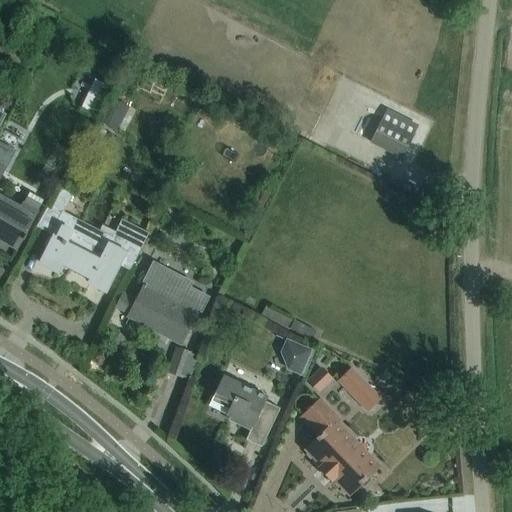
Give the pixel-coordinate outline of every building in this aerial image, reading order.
[(98,121),(117,130),(129,107),(111,98),(98,121)] [(412,135),(381,120),(370,142),(401,157),(412,135)] [(95,153),(107,132),(95,125),(83,146),(95,153)] [(0,196),(0,176),(4,170),(0,168),(0,240),(15,249),(21,239),(23,240),(26,235),(24,234),(34,216),(0,196)] [(48,247),(40,263),(56,271),(61,262),(91,278),(89,282),(104,290),(118,263),(130,269),(149,233),(122,219),(110,242),(97,235),(99,231),(63,212),(73,192),(60,185),(49,208),(46,206),(35,226),(49,234),(44,245),(48,247)] [(86,187),(79,203),(97,211),(104,194),(86,187)] [(122,292),(115,307),(129,314),(127,317),(128,317),(130,314),(158,329),(157,332),(158,332),(161,326),(171,331),(167,337),(180,344),(189,326),(196,314),(194,313),(197,308),(202,311),(210,294),(191,284),(193,279),(153,259),(143,279),(146,281),(143,286),(136,299),(136,300),(122,292)] [(286,339),(281,348),(279,352),(286,370),(303,377),(314,351),(286,339)] [(197,356),(176,348),(168,371),(189,378),(197,356)] [(320,369),(308,382),(319,392),(331,379),(320,369)] [(379,398),(351,369),(339,381),(367,410),(379,398)] [(222,375),(219,382),(210,400),(228,409),(225,414),(251,426),(245,439),(261,446),(279,408),(264,401),(266,396),(222,375)] [(369,475),(378,466),(335,422),(338,418),(320,399),(301,417),(319,436),(305,449),(322,465),(319,468),(330,480),(333,477),(349,494),(358,486),(364,486),(369,481),(369,475)]
